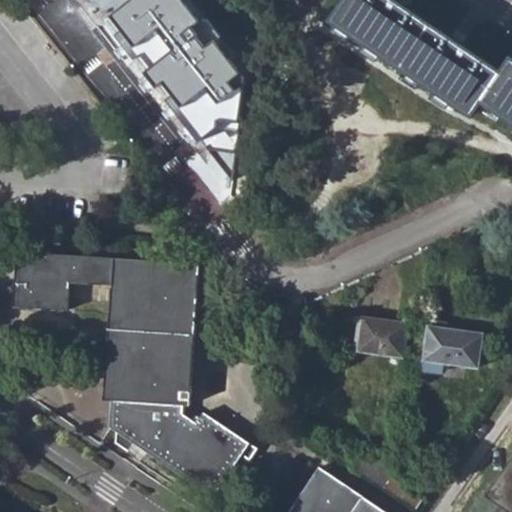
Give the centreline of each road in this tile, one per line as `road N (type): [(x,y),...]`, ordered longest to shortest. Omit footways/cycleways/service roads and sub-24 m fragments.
road 1 (residential): [(497,196),(309,278),(274,274),(256,262),(47,0)]
road 2 (residential): [(142,511),(0,415)]
